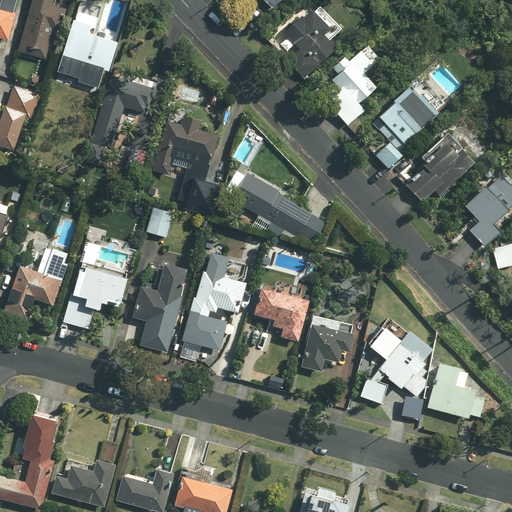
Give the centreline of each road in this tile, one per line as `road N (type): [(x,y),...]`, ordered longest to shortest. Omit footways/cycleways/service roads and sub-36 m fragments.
road 1 (residential): [(511,488),(0,352)]
road 2 (residential): [(182,0),(511,361)]
